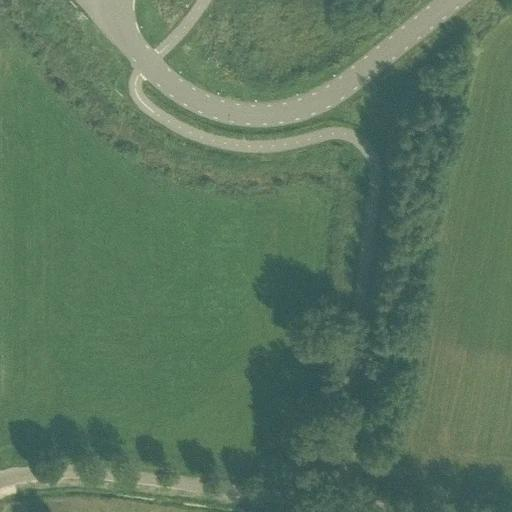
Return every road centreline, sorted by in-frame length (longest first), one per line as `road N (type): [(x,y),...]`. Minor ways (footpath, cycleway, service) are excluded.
road 1 (tertiary): [(454,0),(337,92),(270,116),(229,114),(184,96),(88,1)]
road 2 (unclassified): [(0,482),(109,475),(347,509)]
